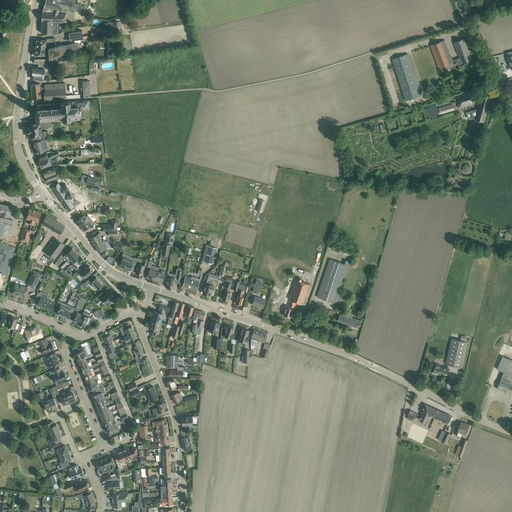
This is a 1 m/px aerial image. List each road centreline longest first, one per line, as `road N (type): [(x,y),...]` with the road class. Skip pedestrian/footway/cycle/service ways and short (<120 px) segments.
road 1 (tertiary): [(511,433),(364,362),(151,288)]
road 2 (tertiary): [(43,193),(20,156),(16,130),(35,0)]
road 3 (residential): [(181,511),(174,417),(141,317)]
road 4 (tertiary): [(151,288),(102,264),(43,193)]
road 5 (unclassified): [(511,116),(456,0)]
